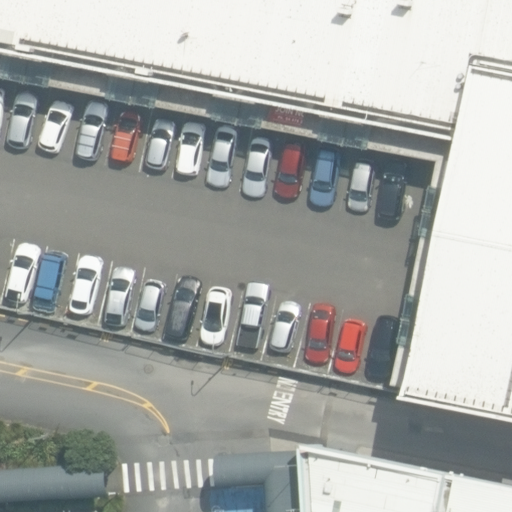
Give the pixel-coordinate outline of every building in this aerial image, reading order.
[(511,0),(0,0),(0,53),(462,150),(481,74),(511,81),(511,0)] [(416,403),(511,421),(511,89),(490,85),(416,403)] [(511,511),(511,479),(320,442),(320,450),(323,511),(511,511)] [(277,484),(278,511),(323,511),(320,450),(228,454),(229,470),(231,487),(277,484)] [(0,503),(120,496),(119,478),(118,465),(0,471),(0,503)]
